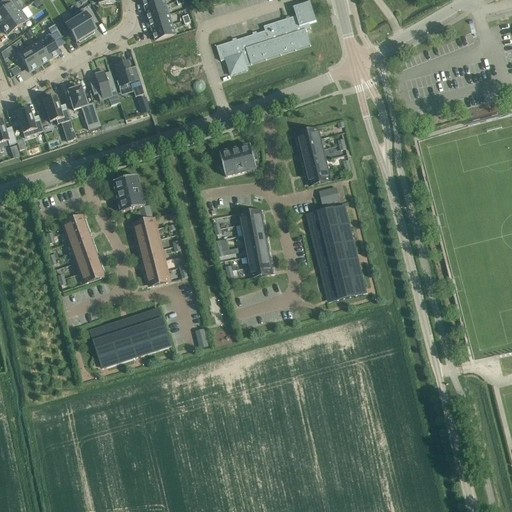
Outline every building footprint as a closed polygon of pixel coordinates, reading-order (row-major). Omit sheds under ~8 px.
[(145,0),(142,1),(145,12),(167,5),(165,0),(145,0)] [(14,1),(0,11),(0,26),(21,11),(14,1)] [(266,32),(217,48),(222,62),(226,60),(232,77),(248,72),(247,67),(311,47),(306,31),(311,29),(309,24),(317,22),(310,3),(294,8),(297,17),(264,27),(266,32)] [(167,5),(145,12),(149,22),(170,15),(167,5)] [(82,10),(72,16),(87,39),(94,34),(93,33),(95,31),(82,10)] [(21,11),(0,26),(7,36),(28,20),(27,19),(22,11),(21,11)] [(170,15),(149,22),(152,32),(173,25),(170,15)] [(72,16),(63,22),(76,43),(78,42),(79,43),(87,39),(72,16)] [(173,25),(152,32),(155,42),(155,43),(177,36),(173,25)] [(48,37),(38,43),(49,60),(59,54),(48,37)] [(38,43),(29,49),(39,66),(49,60),(38,43)] [(29,49),(19,55),(30,72),(39,66),(29,49)] [(128,61),(113,66),(118,82),(116,82),(121,97),(133,93),(135,98),(144,95),(135,67),(130,69),(128,61)] [(21,65),(15,69),(18,74),(24,70),(21,65)] [(96,81),(89,83),(94,96),(97,95),(100,102),(108,100),(111,107),(120,104),(110,72),(104,74),(103,72),(94,75),(96,81)] [(81,86),(66,91),(73,112),(81,110),(87,128),(99,124),(93,104),(87,106),(81,86)] [(53,99),(53,97),(45,100),(46,101),(43,102),(50,123),(56,120),(58,125),(62,124),(68,142),(76,140),(70,121),(66,109),(60,111),(56,98),(53,99)] [(24,138),(43,132),(39,120),(33,122),(29,109),(26,110),(26,109),(18,111),(19,113),(16,113),(24,138)] [(0,144),(8,142),(9,146),(17,144),(13,131),(6,133),(2,121),(0,121),(0,144)] [(301,145),(319,140),(316,129),(298,134),(301,145)] [(319,140),(301,145),(303,155),(321,151),(319,140)] [(220,154),(226,178),(257,170),(251,146),(238,150),(238,149),(233,151),(220,154)] [(321,151),(303,155),(306,166),(324,161),(321,151)] [(324,161),(306,166),(309,176),(327,172),(324,161)] [(327,172),(309,176),(311,187),(329,183),(327,172)] [(143,222),(153,220),(149,207),(145,208),(137,177),(114,182),(117,196),(118,200),(118,201),(122,214),(139,209),(140,212),(141,214),(143,222)] [(319,193),(322,205),(340,201),(337,189),(319,193)] [(330,228),(346,225),(344,219),(345,218),(344,211),(343,211),(341,207),(326,211),(330,228)] [(243,226),(261,222),(259,211),(241,215),(243,226)] [(330,228),(326,211),(310,214),(311,219),(310,219),(312,227),(313,227),(314,232),(330,228)] [(67,233),(84,227),(80,217),(63,223),(67,233)] [(153,220),(143,222),(135,224),(138,235),(156,230),(153,219),(153,220)] [(263,233),(261,222),(243,226),(245,236),(263,233)] [(330,228),(334,246),(350,242),(349,236),(350,236),(348,229),(347,229),(346,225),(330,228)] [(88,237),(84,227),(67,233),(70,243),(88,237)] [(330,228),(314,232),(315,237),(314,237),(316,244),(317,244),(319,250),(334,246),(330,228)] [(156,230),(138,235),(140,245),(158,241),(156,230)] [(263,233),(245,236),(247,247),(265,244),(263,233)] [(91,247),(88,237),(70,243),(74,254),(91,247)] [(158,241),(140,245),(143,256),(161,251),(158,241)] [(334,246),(339,264),(354,260),(353,256),(354,255),(353,248),(352,248),(350,242),(334,246)] [(267,254),(265,244),(247,247),(249,258),(267,254)] [(334,246),(319,250),(320,256),(319,256),(321,264),(322,263),(323,268),(339,264),(334,246)] [(91,247),(74,254),(78,264),(95,258),(91,247)] [(161,251),(143,256),(146,266),(164,262),(161,251)] [(267,254),(249,258),(251,268),(269,265),(267,254)] [(99,268),(95,258),(78,264),(81,274),(99,268)] [(343,281),(359,277),(357,271),(358,271),(357,264),(355,264),(354,260),(339,264),(343,281)] [(164,262),(146,266),(148,277),(166,272),(164,262)] [(339,264),(323,268),(324,272),(323,272),(325,279),(326,279),(327,285),(343,281),(339,264)] [(271,276),(269,265),(251,268),(253,279),(271,276)] [(99,268),(81,274),(85,285),(102,278),(99,268)] [(166,272),(148,277),(151,288),(169,283),(166,272)] [(232,272),(227,273),(229,278),(230,285),(231,285),(233,284),(235,283),(235,282),(233,277),(232,272)] [(343,281),(347,299),(363,295),(362,290),(363,290),(361,283),(360,283),(359,277),(343,281)] [(343,281),(327,285),(329,291),(328,291),(329,299),(331,298),(332,303),(347,299),(343,281)] [(148,334),(165,328),(160,313),(156,314),(155,313),(148,315),(149,316),(143,318),(148,334)] [(126,324),(131,339),(148,334),(143,318),(137,320),(137,319),(129,322),(130,323),(126,324)] [(114,328),(108,330),(113,345),(131,339),(126,324),(122,325),(121,324),(114,327),(114,328)] [(165,328),(148,334),(153,349),(159,347),(159,348),(166,346),(166,345),(170,343),(165,328)] [(91,335),(96,351),(113,345),(108,330),(103,331),(102,330),(95,333),(95,334),(91,335)] [(196,332),(200,349),(208,347),(204,330),(196,332)] [(131,339),(136,355),(140,353),(140,354),(147,352),(147,351),(153,349),(148,334),(131,339)] [(131,339),(113,345),(118,360),(124,358),(125,359),(132,357),(132,356),(136,355),(131,339)] [(113,362),(118,360),(113,345),(96,351),(101,366),(105,365),(106,366),(113,363),(113,362)]
